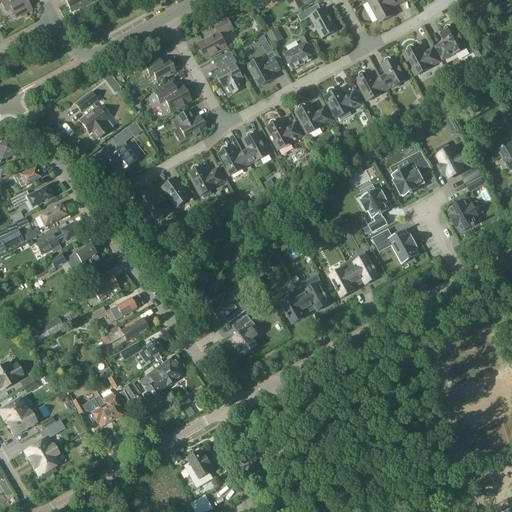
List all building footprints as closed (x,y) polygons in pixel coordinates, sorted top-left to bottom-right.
[(3,0),(0,2),(6,12),(11,9),(14,14),(16,19),(22,15),(32,10),(25,0),(3,0)] [(64,0),(66,2),(67,2),(69,6),(68,6),(71,12),(91,2),(89,0),(64,0)] [(270,9),(284,1),(283,0),(263,0),(258,3),(259,4),(256,6),(258,9),(261,8),(262,11),(269,7),(270,9)] [(286,0),(289,4),(295,1),(299,9),(315,0),(286,0)] [(394,7),(406,1),(405,0),(368,0),(367,1),(379,24),(394,16),(390,8),(393,6),(394,7)] [(336,32),(324,10),(315,14),(312,8),(300,15),(303,22),(310,18),(322,39),(336,32)] [(205,58),(206,60),(227,49),(227,48),(225,49),(221,42),(223,41),(221,36),(233,30),(228,20),(215,27),(218,34),(198,45),(202,52),(200,53),(203,59),(205,58)] [(456,27),(455,27),(452,29),(450,27),(448,27),(446,27),(444,29),(444,31),(444,33),(441,35),(446,43),(436,48),(442,61),(452,56),(453,56),(452,56),(452,57),(467,49),(467,48),(466,49),(455,28),(456,27)] [(266,34),(273,46),(283,40),(277,28),(266,34)] [(284,56),(292,70),(311,59),(307,50),(313,47),(306,34),(299,37),(303,45),(284,56)] [(266,52),(271,49),(269,44),(263,48),(266,52)] [(477,48),(472,51),(482,69),(485,67),(491,64),(481,46),(477,48)] [(415,77),(430,69),(430,68),(429,69),(429,68),(439,63),(432,50),(422,56),(418,48),(418,47),(414,49),(413,47),(411,47),(409,47),(407,49),(407,51),(407,53),(403,55),(404,56),(404,55),(416,76),(415,76),(415,77)] [(223,63),(221,64),(223,69),(223,71),(216,74),(224,88),(230,85),(234,93),(233,94),(234,94),(243,89),(239,80),(242,78),(235,65),(236,64),(233,58),(234,57),(231,52),(221,57),(223,63)] [(152,60),(143,65),(144,66),(150,77),(153,76),(157,82),(166,77),(167,78),(173,75),(173,74),(174,73),(173,70),(174,69),(171,64),(169,63),(168,61),(162,64),(158,57),(152,60)] [(247,67),(259,88),(273,80),(269,73),(272,72),(273,74),(280,71),(274,59),(264,64),(262,59),(247,67)] [(380,79),(386,91),(392,87),(393,88),(407,81),(406,80),(406,81),(395,60),(392,61),(390,60),(388,59),(386,60),(385,61),(384,63),(384,65),(381,67),(382,68),(382,67),(385,73),(387,74),(387,76),(380,79)] [(386,91),(380,79),(374,83),(372,82),(372,80),(369,74),(370,74),(369,73),(366,75),(365,74),(363,73),(360,73),(359,75),(358,77),(359,79),(356,81),(368,101),(367,102),(381,95),(380,94),(386,91)] [(110,74),(103,79),(109,86),(115,82),(110,74)] [(448,85),(442,88),(445,93),(455,87),(453,82),(448,85)] [(166,87),(154,94),(160,104),(166,116),(171,114),(183,107),(183,105),(190,101),(182,87),(176,91),(172,84),(166,87)] [(328,96),(325,98),(337,119),(336,119),(337,120),(338,119),(340,122),(351,116),(349,113),(351,112),(351,111),(350,111),(360,105),(353,93),(343,98),(339,91),(340,90),(339,90),(336,92),(334,90),(332,90),(330,90),(328,91),(328,94),(328,96)] [(500,101),(495,92),(470,106),(475,115),(500,101)] [(76,105),(82,113),(86,118),(80,122),(90,135),(92,133),(97,140),(112,129),(97,109),(96,110),(92,105),(97,102),(91,94),(76,105)] [(324,109),(314,114),(310,106),(310,105),(306,107),(305,106),(303,105),(301,106),(299,107),(298,109),(299,111),(295,113),(296,114),(308,135),(307,135),(307,136),(322,128),(322,127),(321,127),(331,121),(324,109)] [(200,121),(199,117),(194,120),(189,111),(175,118),(180,127),(179,128),(186,140),(188,139),(188,140),(190,140),(195,137),(195,135),(205,130),(204,127),(204,126),(205,124),(203,121),(201,120),(200,121)] [(444,121),(452,136),(459,132),(451,117),(450,117),(444,121)] [(270,127),(266,129),(266,130),(267,130),(278,150),(278,151),(293,143),(292,143),(302,137),(295,125),(285,130),(280,122),(281,122),(281,121),(277,123),(275,122),(273,121),(271,122),(270,123),(269,125),(270,127)] [(129,132),(137,126),(135,123),(127,129),(129,132)] [(133,137),(127,129),(114,138),(120,146),(133,137)] [(153,130),(147,133),(152,143),(158,140),(153,130)] [(243,153),(249,165),(255,162),(255,163),(269,155),(268,155),(257,135),(258,134),(257,134),(254,136),(253,134),(251,134),(249,134),(247,135),(247,138),(247,140),(244,141),(244,142),(245,142),(248,148),(250,148),(249,150),(243,153)] [(345,141),(348,145),(348,146),(351,144),(354,142),(352,137),(345,141)] [(17,153),(14,147),(13,147),(11,143),(7,141),(1,143),(0,143),(0,162),(2,162),(1,161),(17,153)] [(498,151),(503,161),(499,163),(502,168),(505,166),(506,168),(506,167),(509,172),(511,170),(511,145),(511,144),(504,148),(503,147),(501,148),(502,149),(498,151)] [(137,160),(126,146),(108,160),(119,174),(137,160)] [(249,165),(243,153),(236,157),(234,156),(235,155),(232,149),(232,148),(229,150),(227,148),(225,147),(223,148),(222,149),(221,151),(221,153),(218,155),(218,156),(219,155),(230,176),(230,177),(243,169),(243,168),(249,165)] [(441,165),(439,166),(443,175),(446,174),(449,179),(463,171),(460,166),(464,164),(459,155),(456,157),(452,149),(450,150),(438,156),(437,157),(441,165)] [(403,194),(404,196),(406,195),(405,193),(409,191),(410,195),(413,193),(411,190),(415,188),(416,190),(418,189),(417,187),(424,183),(420,177),(421,177),(420,175),(419,175),(416,168),(426,163),(420,152),(409,158),(413,166),(407,169),(407,168),(404,170),(405,171),(401,173),(400,170),(398,171),(399,174),(396,176),(395,174),(393,176),(395,180),(393,181),(396,187),(396,188),(397,190),(398,190),(401,196),(403,194)] [(318,161),(314,153),(308,156),(307,160),(310,165),(318,161)] [(0,178),(12,173),(8,164),(0,167),(0,178)] [(39,178),(37,174),(39,173),(36,167),(20,175),(18,171),(11,174),(16,183),(18,182),(21,187),(24,185),(25,186),(34,182),(34,181),(39,178)] [(200,196),(200,197),(202,196),(204,199),(212,195),(210,192),(215,189),(215,188),(224,182),(217,170),(207,175),(203,168),(204,167),(203,167),(199,169),(198,167),(196,167),(194,167),(192,169),(192,171),(192,173),(189,175),(201,196),(200,196)] [(476,170),(462,177),(465,184),(480,176),(476,170)] [(11,174),(0,179),(0,186),(14,180),(11,174)] [(265,190),(271,187),(267,178),(260,181),(265,190)] [(189,199),(175,179),(163,188),(168,195),(167,195),(170,201),(172,200),(177,208),(189,199)] [(481,179),(467,186),(470,192),(484,185),(481,179)] [(48,186),(31,195),(29,196),(27,192),(11,200),(15,208),(25,203),(30,212),(38,207),(37,206),(53,197),(48,186)] [(382,215),(382,214),(388,210),(384,203),(387,202),(381,191),(378,192),(377,190),(375,191),(371,194),(370,193),(368,194),(368,195),(364,197),(362,198),(363,200),(360,201),(366,212),(369,211),(375,223),(369,226),(372,233),(387,225),(382,215)] [(164,216),(163,214),(164,212),(164,211),(170,207),(162,196),(156,201),(150,192),(138,201),(144,209),(142,210),(147,216),(149,215),(153,221),(156,219),(157,221),(160,221),(163,218),(164,216)] [(195,198),(190,201),(195,208),(200,204),(195,198)] [(476,220),(479,219),(469,199),(449,210),(452,215),(450,217),(456,228),(458,227),(461,233),(472,227),(473,227),(475,226),(475,225),(478,223),(476,220)] [(67,216),(61,205),(39,216),(45,227),(67,216)] [(180,235),(186,230),(178,219),(172,224),(180,235)] [(351,224),(341,229),(345,235),(354,230),(358,228),(355,222),(351,224)] [(69,227),(68,226),(60,231),(62,235),(55,239),(53,234),(35,244),(35,245),(38,243),(42,251),(51,247),(55,254),(61,250),(59,245),(81,233),(78,228),(77,228),(75,224),(69,227)] [(0,253),(23,242),(14,225),(0,231),(0,253)] [(415,250),(417,249),(410,235),(408,236),(405,231),(398,235),(398,234),(396,235),(396,236),(393,238),(388,230),(372,239),(375,246),(384,241),(387,247),(392,244),(393,246),(402,264),(409,261),(410,261),(412,260),(411,259),(418,256),(415,250)] [(262,236),(265,242),(276,236),(274,232),(267,236),(266,234),(262,236)] [(328,234),(321,238),(325,245),(332,241),(328,234)] [(239,244),(244,254),(257,247),(252,237),(251,237),(250,235),(237,242),(239,244)] [(65,260),(66,261),(74,275),(85,269),(82,265),(89,261),(91,265),(99,261),(95,255),(96,253),(95,251),(93,250),(90,245),(65,260)] [(357,283),(363,280),(366,285),(378,278),(374,271),(376,270),(374,268),(373,268),(364,253),(346,263),(357,283)] [(66,264),(61,255),(43,267),(43,266),(40,268),(39,267),(32,271),(37,279),(47,273),(46,273),(48,272),(49,274),(55,271),(55,270),(62,266),(66,264)] [(202,264),(191,271),(202,289),(212,282),(214,284),(219,281),(218,278),(221,277),(217,271),(213,273),(206,261),(202,264)] [(261,263),(254,266),(259,276),(266,272),(261,263)] [(342,270),(330,276),(336,288),(335,289),(336,292),(338,291),(342,298),(354,291),(351,286),(357,283),(346,263),(340,266),(342,270)] [(324,295),(318,285),(322,283),(317,275),(302,284),(303,287),(297,290),(308,310),(314,306),(317,312),(329,305),(325,298),(327,297),(325,294),(324,295)] [(111,276),(92,290),(100,302),(105,298),(104,296),(110,292),(113,296),(120,291),(117,287),(118,287),(111,276)] [(68,296),(72,302),(83,294),(86,292),(86,291),(92,287),(89,282),(77,290),(76,287),(70,291),(72,293),(68,296)] [(305,318),(302,313),(308,310),(297,290),(291,294),(293,298),(281,304),(287,315),(286,316),(287,319),(289,318),(293,325),(305,318)] [(220,321),(227,316),(228,316),(230,315),(233,312),(237,318),(250,308),(243,298),(237,302),(232,295),(228,297),(226,295),(217,301),(219,304),(211,309),(220,321)] [(273,304),(268,298),(263,301),(266,305),(267,304),(269,307),(273,304)] [(135,310),(130,299),(105,313),(102,308),(86,317),(90,324),(106,315),(107,317),(111,314),(115,321),(135,310)] [(253,340),(257,337),(252,329),(250,331),(246,326),(252,322),(247,315),(232,327),(239,336),(233,339),(238,345),(234,348),(240,355),(243,353),(245,355),(257,346),(253,340)] [(49,336),(64,327),(59,319),(44,328),(45,329),(35,335),(39,342),(49,336)] [(122,331),(123,331),(121,332),(118,326),(97,338),(98,341),(101,339),(105,347),(110,344),(125,335),(129,341),(147,330),(147,329),(148,328),(145,323),(144,324),(141,320),(122,331)] [(133,346),(122,351),(126,358),(132,355),(133,357),(138,354),(145,365),(149,362),(150,364),(164,353),(163,352),(154,341),(143,349),(138,342),(137,343),(133,346)] [(160,378),(174,368),(175,367),(172,363),(171,364),(170,362),(169,361),(160,367),(158,363),(152,367),(160,378)] [(7,364),(0,368),(0,387),(0,388),(2,390),(17,381),(16,379),(18,377),(12,367),(10,369),(7,364)] [(145,390),(146,391),(141,395),(147,403),(152,399),(153,401),(155,400),(156,401),(161,398),(160,397),(161,395),(159,392),(166,387),(160,378),(152,367),(146,371),(149,375),(147,376),(153,384),(145,390)] [(92,368),(85,372),(88,377),(95,374),(92,368)] [(177,371),(174,368),(160,378),(166,387),(167,386),(168,387),(174,383),(173,382),(181,377),(176,371),(177,371)] [(91,383),(85,372),(78,376),(84,387),(91,383)] [(24,388),(35,382),(31,376),(20,383),(24,388)] [(49,380),(53,385),(60,381),(56,376),(49,380)] [(113,390),(120,386),(114,376),(108,380),(113,390)] [(35,382),(24,388),(27,394),(38,387),(35,382)] [(123,389),(131,400),(137,395),(130,385),(123,389)] [(119,421),(125,418),(121,411),(131,406),(123,392),(114,396),(112,393),(100,400),(98,396),(112,421),(117,418),(119,421)] [(112,421),(98,396),(93,399),(96,406),(99,404),(101,407),(90,413),(97,424),(98,424),(100,428),(112,421)] [(84,404),(82,406),(78,399),(72,402),(82,418),(88,415),(86,412),(88,411),(84,404)] [(8,423),(27,412),(20,400),(1,412),(2,414),(1,415),(5,421),(6,420),(8,423)] [(29,411),(27,412),(8,423),(6,424),(14,437),(36,424),(29,411)] [(44,430),(55,423),(52,418),(40,424),(44,430)] [(92,444),(85,433),(80,436),(86,447),(92,444)] [(30,465),(55,450),(52,445),(50,447),(46,440),(25,452),(29,459),(27,460),(30,465)] [(55,450),(30,465),(33,470),(35,469),(39,476),(41,475),(43,479),(56,472),(53,468),(60,464),(56,457),(58,455),(55,450)] [(185,467),(197,488),(212,479),(209,474),(213,472),(211,468),(212,468),(204,454),(203,454),(201,451),(187,459),(190,464),(185,467)] [(190,505),(194,511),(207,511),(209,511),(212,510),(205,496),(190,505)] [(388,511),(390,511),(384,502),(370,511),(388,511)]
